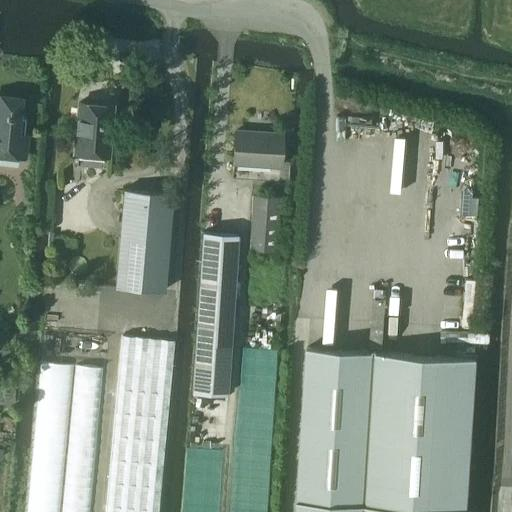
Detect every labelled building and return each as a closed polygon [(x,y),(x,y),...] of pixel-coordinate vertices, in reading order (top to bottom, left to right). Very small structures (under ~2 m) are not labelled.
[(25,118),(20,117),(21,99),(0,96),(0,153),(23,156),(25,135),(23,135),(25,118)] [(112,105),(78,102),(74,153),(108,156),(112,105)] [(279,167),(281,135),(234,131),(232,164),(279,167)] [(123,189),(114,286),(162,291),(171,193),(123,189)] [(279,196),(251,195),(248,249),(276,251),(279,196)] [(191,392),(226,394),(237,234),(202,232),(191,392)] [(372,298),(369,346),(382,347),(385,299),(372,298)] [(156,511),(159,473),(170,339),(119,335),(104,511),(156,511)] [(307,353),(298,511),(466,511),(475,358),(307,348),(307,353)]
